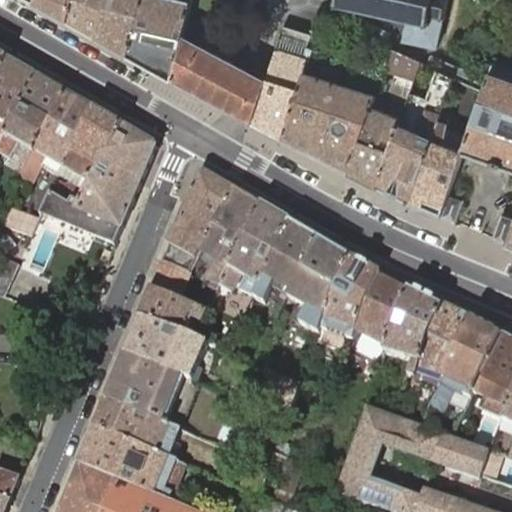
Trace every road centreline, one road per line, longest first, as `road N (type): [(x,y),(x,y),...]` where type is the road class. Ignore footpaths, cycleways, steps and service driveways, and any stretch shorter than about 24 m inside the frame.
road 1 (residential): [(34,511),(193,127)]
road 2 (tertiary): [(511,291),(193,127)]
road 3 (tertiary): [(193,127),(0,20)]
